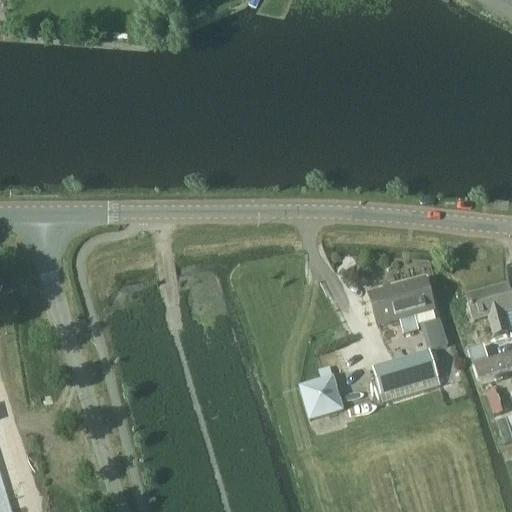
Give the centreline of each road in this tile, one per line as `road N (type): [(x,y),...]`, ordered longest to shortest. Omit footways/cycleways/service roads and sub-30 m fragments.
road 1 (tertiary): [(31,213),(280,210),(511,227)]
road 2 (residential): [(120,511),(31,213)]
